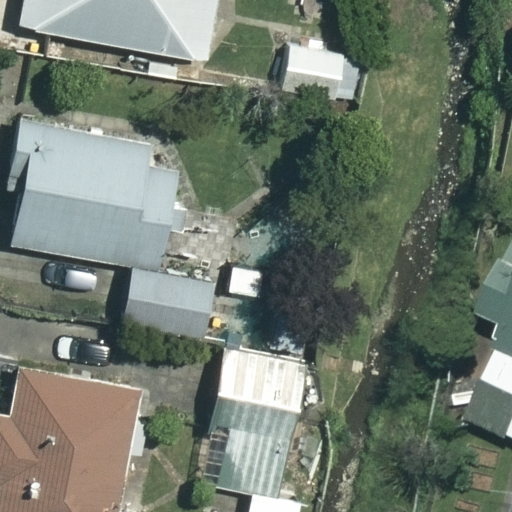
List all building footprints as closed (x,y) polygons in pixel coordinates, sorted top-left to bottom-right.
[(12,0),(9,13),(196,49),(205,0),(12,0)] [(356,48),(277,34),(269,80),(349,93),(356,48)] [(0,173),(0,185),(5,186),(0,220),(0,236),(144,257),(150,219),(174,222),(185,140),(15,115),(12,135),(6,134),(0,173)] [(511,245),(483,313),(509,324),(468,419),(511,438),(511,245)] [(203,277),(129,258),(117,305),(191,323),(203,277)] [(0,511),(100,511),(124,374),(1,353),(0,357),(0,511)] [(197,475),(242,481),(237,511),(288,511),(292,488),(272,486),(285,395),(210,384),(197,475)]
